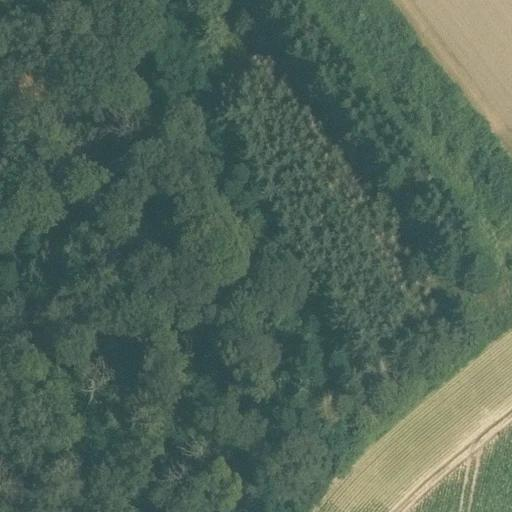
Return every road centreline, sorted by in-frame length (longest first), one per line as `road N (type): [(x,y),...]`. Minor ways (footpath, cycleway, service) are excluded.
road 1 (track): [(89,0),(103,92),(96,201),(31,351),(0,377)]
road 2 (track): [(157,511),(197,425),(198,349),(174,302),(120,242),(96,201)]
road 3 (track): [(511,315),(292,492)]
